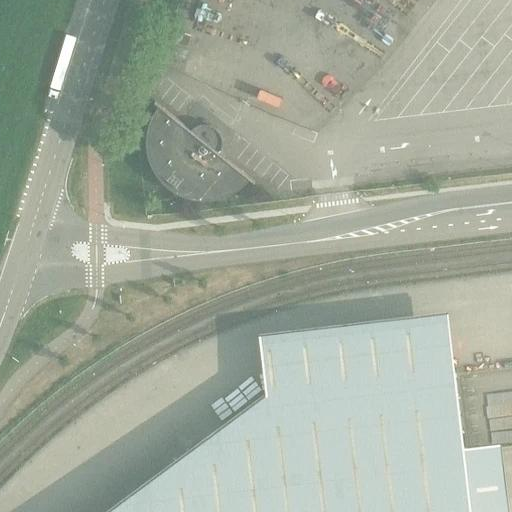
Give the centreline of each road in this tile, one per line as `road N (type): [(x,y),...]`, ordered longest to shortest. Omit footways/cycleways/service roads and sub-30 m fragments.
road 1 (unclassified): [(511,217),(209,253),(26,250)]
road 2 (tertiary): [(26,250),(106,0)]
